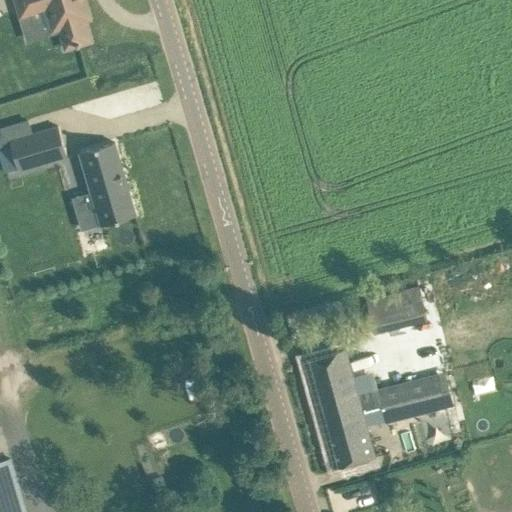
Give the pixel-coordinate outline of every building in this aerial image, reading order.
[(91,18),(85,0),(15,0),(21,16),(47,8),(53,29),(59,27),(60,30),(65,48),(91,40),(85,19),(91,18)] [(0,141),(0,174),(47,161),(39,130),(0,141)] [(101,224),(136,214),(115,142),(79,152),(101,224)] [(324,353),(305,359),(335,467),(375,456),(366,424),(385,419),(385,422),(446,406),(437,373),(358,394),(345,348),(324,353)] [(26,511),(11,458),(0,460),(0,511),(26,511)]
